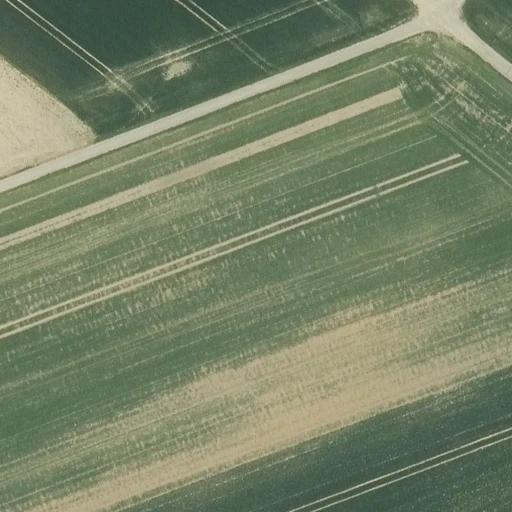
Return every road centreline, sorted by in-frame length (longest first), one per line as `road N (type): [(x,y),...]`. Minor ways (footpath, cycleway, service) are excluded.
road 1 (track): [(0,188),(417,28),(457,0)]
road 2 (track): [(511,76),(417,0)]
